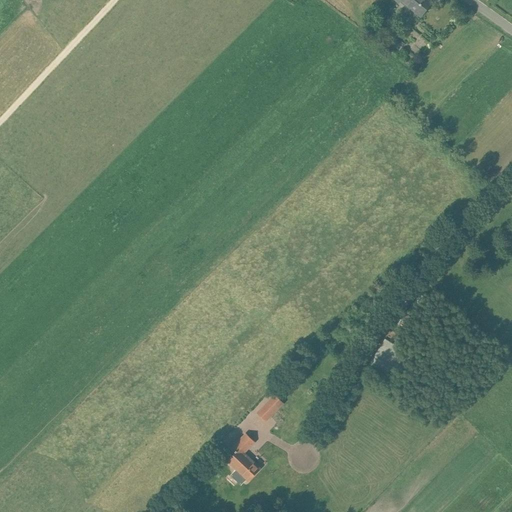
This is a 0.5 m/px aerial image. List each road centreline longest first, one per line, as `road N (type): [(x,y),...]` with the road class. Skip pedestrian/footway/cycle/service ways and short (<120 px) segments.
road 1 (unknown): [(511,156),(417,272),(303,454)]
road 2 (unclassified): [(0,119),(112,0)]
